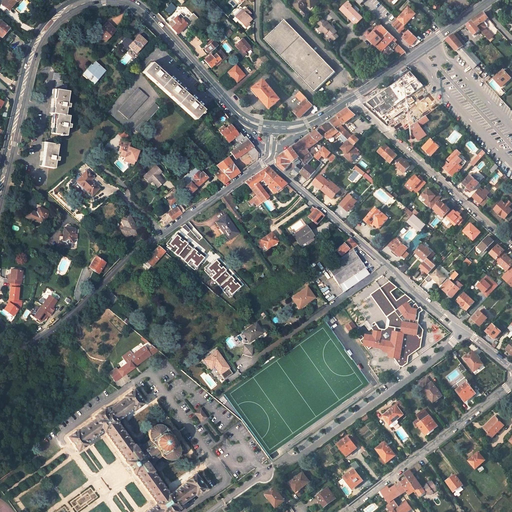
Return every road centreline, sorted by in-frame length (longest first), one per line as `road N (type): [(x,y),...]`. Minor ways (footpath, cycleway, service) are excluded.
road 1 (unclassified): [(267,158),(138,249),(0,362)]
road 2 (unclassified): [(464,332),(299,457),(272,465),(236,492)]
road 3 (tertiary): [(464,332),(267,158)]
road 4 (residential): [(511,247),(352,96)]
road 5 (unclassified): [(511,383),(345,511)]
road 6 (primary): [(227,101),(149,14),(126,0)]
road 7 (primary): [(88,0),(41,34),(20,101)]
